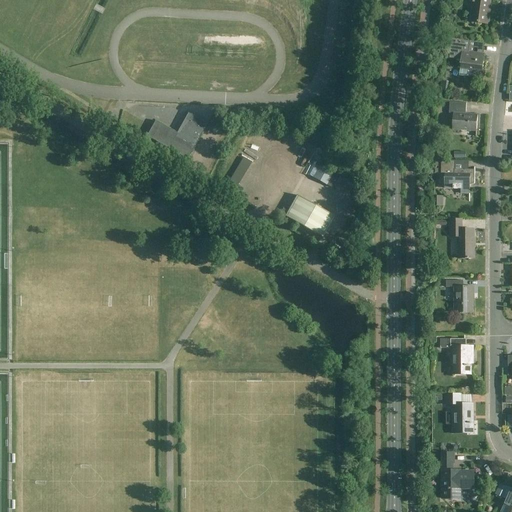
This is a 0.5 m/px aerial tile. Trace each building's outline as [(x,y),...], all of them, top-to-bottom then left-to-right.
[(466,0),(467,1),(473,2),(470,22),(489,25),(489,24),(488,23),(489,15),(488,15),(489,6),(491,7),(492,6),(490,5),(490,0),(466,0)] [(469,52),(469,47),(484,49),(485,43),(452,39),(450,58),(461,60),(460,71),(468,72),(468,70),(475,71),(474,73),(482,74),(485,54),(469,52)] [(440,91),(447,92),(449,81),(441,80),(440,91)] [(467,103),(450,101),(449,113),(454,114),(452,129),(477,131),(478,115),(466,114),(467,103)] [(177,133),(155,121),(152,127),(146,136),(187,159),(189,156),(196,144),(202,132),(207,124),(188,113),(177,133)] [(228,184),(236,189),(251,163),(243,158),(228,184)] [(454,166),(454,160),(435,160),(435,166),(441,166),(441,171),(445,172),(445,189),(446,189),(461,189),(461,194),(469,194),(469,202),(470,202),(470,183),(474,183),(474,184),(475,166),(474,166),(474,170),(454,170),(454,166)] [(335,217),(297,196),(285,217),(323,238),(335,217)] [(462,220),(450,220),(450,237),(458,237),(458,259),(474,259),(474,229),(462,230),(462,220)] [(463,281),(446,281),(446,288),(454,288),(454,314),(473,314),(473,294),(474,294),(474,287),(463,287),(463,281)] [(467,339),(450,339),(450,349),(454,349),(454,375),(465,375),(465,374),(471,374),(471,359),(473,359),(473,347),(465,347),(465,340),(467,340),(467,339)] [(473,404),(462,404),(462,395),(445,395),(445,405),(453,405),(453,413),(456,413),(456,425),(453,425),(453,434),(474,434),(473,404)] [(442,464),(454,464),(454,453),(442,453),(442,464)] [(454,472),(454,471),(442,471),(442,499),(461,499),(461,489),(474,489),(474,472),(454,472)] [(506,511),(511,511),(511,489),(506,487),(501,497),(507,500),(502,510),(506,511)]
